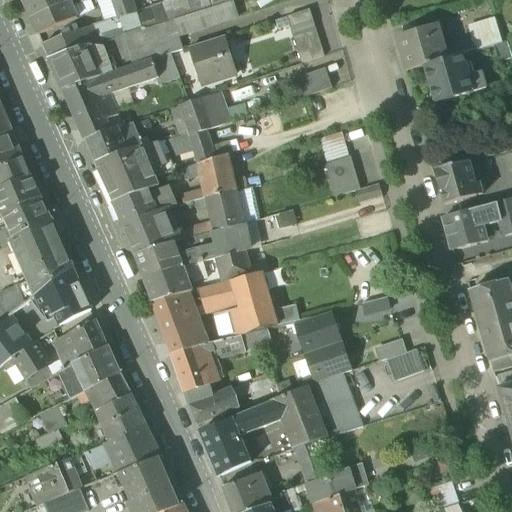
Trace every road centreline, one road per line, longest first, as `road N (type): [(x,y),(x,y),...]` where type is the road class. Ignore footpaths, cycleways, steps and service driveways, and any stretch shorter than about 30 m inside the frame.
road 1 (residential): [(362,0),(510,511)]
road 2 (secondary): [(212,511),(0,30)]
